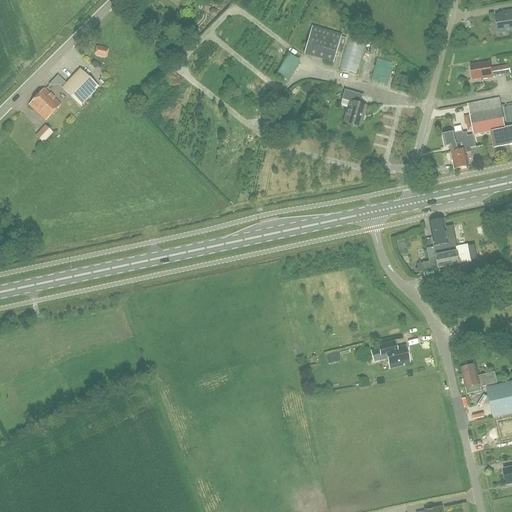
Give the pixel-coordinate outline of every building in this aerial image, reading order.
[(511,11),(506,12),(506,15),(496,16),(498,33),(511,31),(511,11)] [(312,26),(304,55),(333,64),(341,35),(312,26)] [(355,71),(361,46),(352,44),(348,59),(353,60),(351,70),(355,71)] [(96,47),(94,55),(96,57),(104,58),(106,58),(108,50),(107,48),(99,46),(96,47)] [(509,66),(501,67),(492,69),(491,62),(471,65),(473,80),(482,79),(482,80),(493,78),(493,76),(510,74),(509,66)] [(81,70),(63,89),(81,107),(99,88),(81,70)] [(404,86),(406,78),(400,76),(398,85),(404,86)] [(44,89),(37,97),(53,113),(61,105),(44,89)] [(360,127),(366,106),(360,104),(362,95),(345,90),(342,99),(350,101),(344,122),(360,127)] [(53,113),(37,97),(29,105),(45,121),(53,113)] [(511,126),(505,128),(500,98),(468,104),(474,135),(491,132),(494,148),(511,144),(511,126)] [(43,143),(52,133),(45,126),(35,136),(43,143)] [(469,166),(466,153),(471,152),(470,149),(476,148),(473,135),(468,137),(467,133),(463,134),(462,132),(454,133),(454,132),(443,135),(445,147),(450,146),(451,152),(449,153),(451,161),(453,161),(455,169),(469,166)] [(430,223),(429,223),(434,247),(439,269),(459,265),(459,263),(471,260),(468,247),(468,245),(457,247),(453,226),(445,228),(444,221),(444,220),(443,220),(430,223)] [(381,356),(387,354),(390,368),(403,365),(402,363),(409,362),(405,347),(397,349),(395,341),(378,345),(381,356)] [(331,363),(341,360),(339,351),(329,353),(331,363)] [(481,387),(497,383),(495,372),(478,376),(476,365),(461,369),(466,388),(467,395),(470,394),(471,395),(472,397),(474,396),(475,395),(475,393),(482,392),(481,387)] [(494,418),(511,414),(511,382),(487,388),(494,418)]
